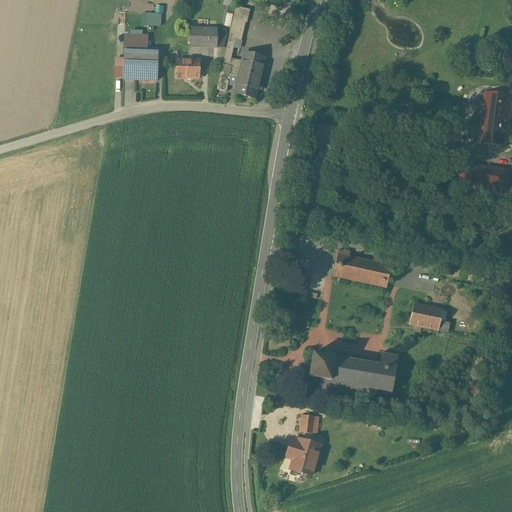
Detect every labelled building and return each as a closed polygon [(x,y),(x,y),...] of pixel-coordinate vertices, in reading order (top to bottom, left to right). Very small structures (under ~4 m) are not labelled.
[(235,8),(217,90),(225,92),(228,82),(227,82),(228,76),(239,78),(242,62),(230,59),(235,40),(240,41),(244,24),(246,24),(249,11),(235,8)] [(164,25),(164,12),(144,12),(144,24),(164,25)] [(223,29),(187,28),(187,47),(222,47),(223,29)] [(124,50),(147,51),(148,36),(125,35),(124,50)] [(147,51),(124,50),(123,81),(156,82),(157,52),(147,51)] [(263,59),(244,54),(242,62),(239,78),(235,94),(254,99),(263,59)] [(199,61),(177,60),(176,79),(198,79),(199,61)] [(511,103),(511,97),(485,93),(477,144),(505,148),(511,103)] [(510,171),(464,165),(460,193),(506,199),(510,171)] [(372,263),(348,257),(349,253),(338,251),(332,278),(333,278),(385,289),(386,289),(392,261),(373,257),(372,263)] [(451,267),(438,265),(436,274),(449,277),(451,267)] [(442,311),(413,305),(409,326),(437,332),(437,331),(447,333),(449,324),(439,322),(442,311)] [(379,366),(334,359),(335,354),(324,352),(323,357),(312,355),(311,362),(310,362),(309,371),(310,371),(308,379),(319,380),(317,391),(318,391),(373,400),(372,400),(373,401),(376,386),(391,389),(390,394),(391,394),(398,357),(397,357),(382,355),(382,354),(381,354),(379,366)] [(314,418),(301,417),(300,432),(312,433),(314,418)] [(319,447),(298,440),(297,443),(292,441),(287,458),(292,460),(289,470),(310,476),(319,447)]
